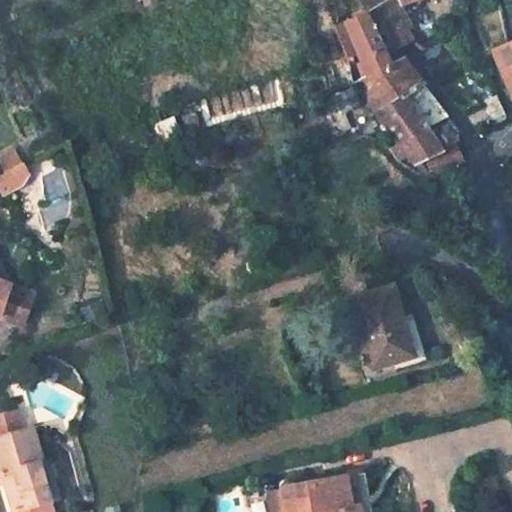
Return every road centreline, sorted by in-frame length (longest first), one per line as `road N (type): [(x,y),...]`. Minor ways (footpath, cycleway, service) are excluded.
road 1 (residential): [(490,157),(405,52)]
road 2 (residential): [(511,272),(486,201),(490,157)]
